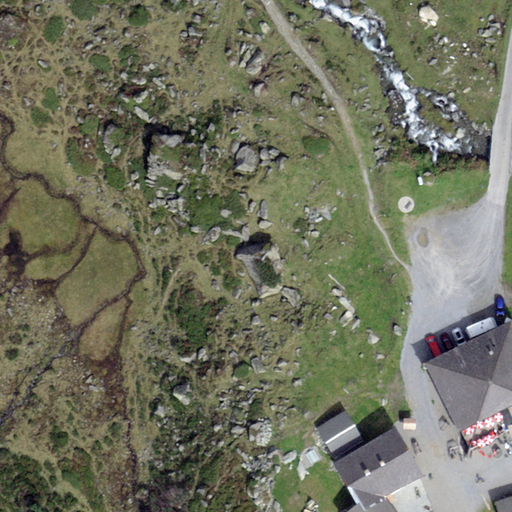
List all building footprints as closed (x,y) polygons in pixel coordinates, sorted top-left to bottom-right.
[(250,281),(281,274),(276,249),(245,256),(250,281)] [(424,364),(459,432),(511,404),(511,320),(511,319),(424,364)] [(316,428),(334,456),(362,438),(344,411),(316,428)] [(395,427),(335,463),(358,503),(363,510),(385,496),(423,474),(395,427)] [(396,511),(385,496),(363,510),(358,503),(346,511),(396,511)] [(511,511),(511,496),(494,504),(497,511),(511,511)]
